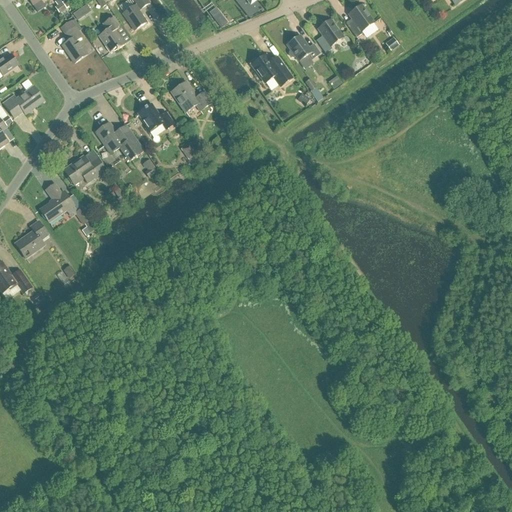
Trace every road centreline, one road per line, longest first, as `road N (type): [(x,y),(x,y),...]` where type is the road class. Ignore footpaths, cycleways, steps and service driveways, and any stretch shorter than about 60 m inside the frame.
road 1 (residential): [(72,101),(294,8)]
road 2 (residential): [(0,207),(72,101)]
road 3 (residential): [(72,101),(1,0)]
